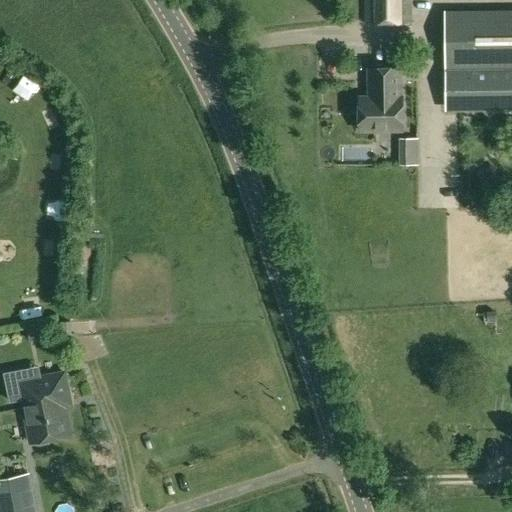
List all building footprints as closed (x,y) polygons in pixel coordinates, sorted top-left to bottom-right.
[(412,22),(411,0),(364,0),(365,23),(412,22)] [(511,10),(445,11),(445,87),(502,87),(511,86),(511,10)] [(360,129),(402,129),(402,98),(400,98),(399,68),(369,69),(369,98),(359,98),(360,129)] [(46,238),(46,256),(66,257),(66,238),(46,238)] [(48,316),(46,303),(26,306),(27,319),(48,316)] [(18,381),(25,414),(65,406),(70,405),(64,372),(18,381)] [(30,441),(70,434),(65,406),(25,414),(30,441)] [(0,478),(0,511),(35,511),(28,473),(0,478)]
